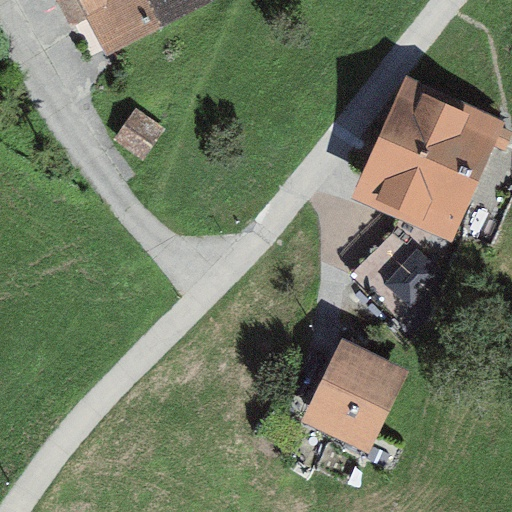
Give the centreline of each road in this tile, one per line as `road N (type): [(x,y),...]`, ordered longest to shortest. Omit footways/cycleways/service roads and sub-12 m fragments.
road 1 (track): [(207,290),(265,230),(448,0)]
road 2 (track): [(0,14),(100,174),(207,290)]
road 3 (track): [(207,290),(54,453),(15,511)]
